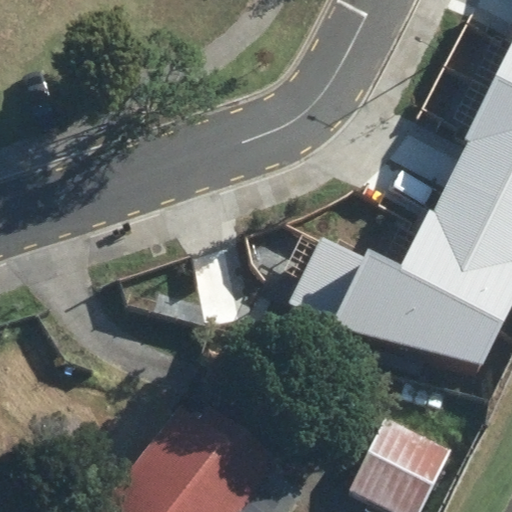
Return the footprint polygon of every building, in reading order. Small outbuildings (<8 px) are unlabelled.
[(149,0),(225,82),(313,0),(149,0)] [(511,318),(511,0),(495,0),(374,252),(511,318)] [(326,151),(196,164),(198,186),(183,188),(188,240),(206,238),(214,322),(239,320),(242,357),(346,347),(326,151)] [(284,463),(219,408),(208,421),(195,410),(108,511),(306,511),(309,510),(271,478),(284,463)] [(381,409),(337,483),(385,511),(429,511),(462,457),(381,409)]
